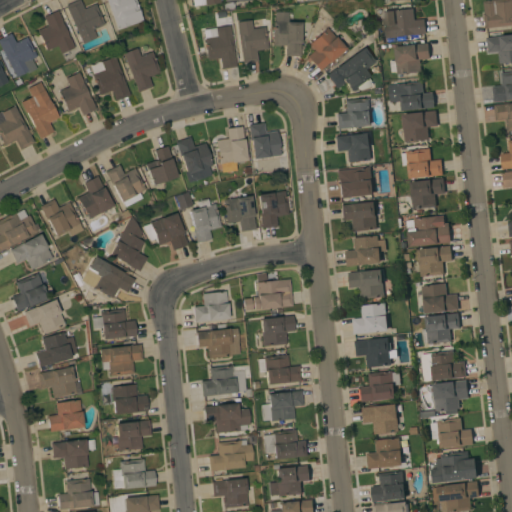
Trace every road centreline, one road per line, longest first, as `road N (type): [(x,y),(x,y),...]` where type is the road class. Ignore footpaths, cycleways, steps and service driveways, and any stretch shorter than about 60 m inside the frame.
road 1 (residential): [(195,100),(298,88),(347,511)]
road 2 (residential): [(454,0),(511,460)]
road 3 (residential): [(319,245),(161,285),(186,511)]
road 4 (residential): [(0,198),(195,100)]
road 5 (residential): [(0,347),(15,397),(27,511)]
